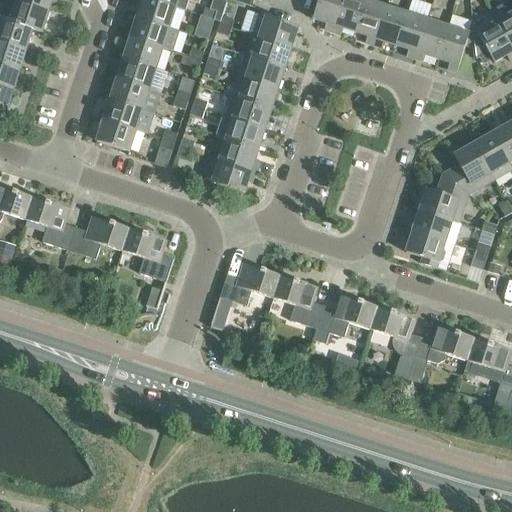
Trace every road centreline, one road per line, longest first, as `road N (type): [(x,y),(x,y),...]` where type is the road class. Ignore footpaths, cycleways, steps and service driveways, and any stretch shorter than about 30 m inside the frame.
road 1 (secondary): [(161,387),(511,495)]
road 2 (residential): [(397,140),(416,86),(346,64),(328,80),(282,220)]
road 3 (residential): [(55,168),(93,53),(95,0)]
road 4 (residential): [(511,317),(389,279),(361,246)]
road 5 (secondary): [(2,334),(107,382),(161,387)]
road 6 (secondary): [(161,387),(114,362),(2,334)]
road 7 (residential): [(205,234),(192,214),(55,168)]
road 8 (residential): [(161,387),(209,255),(205,234)]
road 9 (residential): [(397,140),(511,79)]
